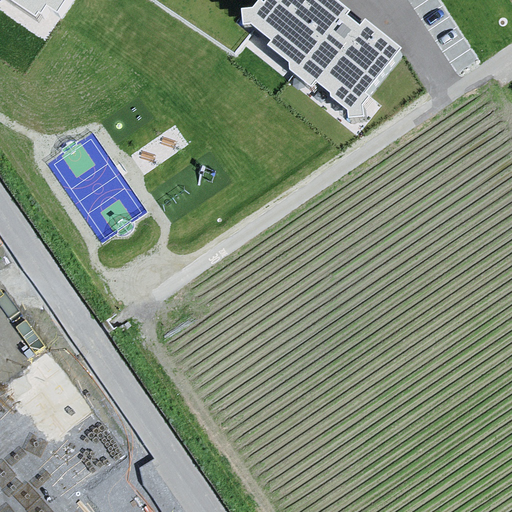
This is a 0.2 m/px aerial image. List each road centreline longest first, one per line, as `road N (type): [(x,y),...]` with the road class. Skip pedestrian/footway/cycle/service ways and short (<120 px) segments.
road 1 (residential): [(511,51),(114,323)]
road 2 (unclassified): [(213,511),(0,201)]
